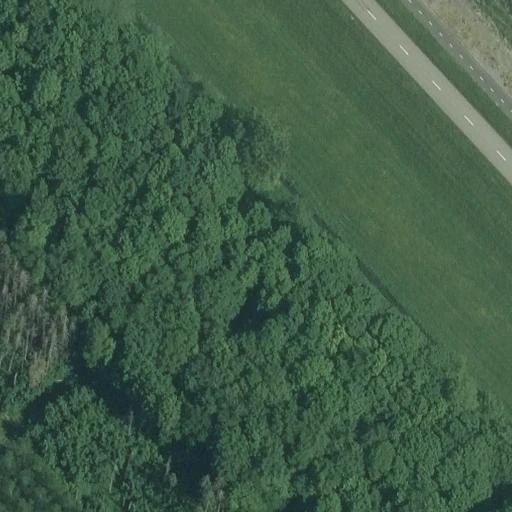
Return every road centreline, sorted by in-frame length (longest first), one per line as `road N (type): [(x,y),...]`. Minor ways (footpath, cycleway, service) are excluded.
road 1 (track): [(244,208),(0,427)]
road 2 (tertiary): [(356,0),(511,169)]
